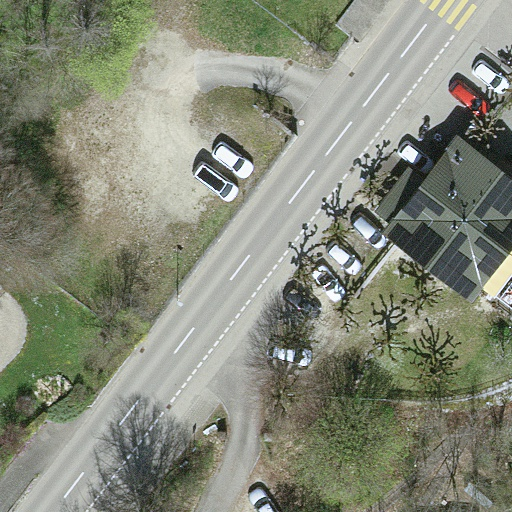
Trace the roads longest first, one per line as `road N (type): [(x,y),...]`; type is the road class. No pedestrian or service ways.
road 1 (tertiary): [(64,511),(442,0)]
road 2 (unknown): [(211,511),(245,406),(237,347),(213,309)]
